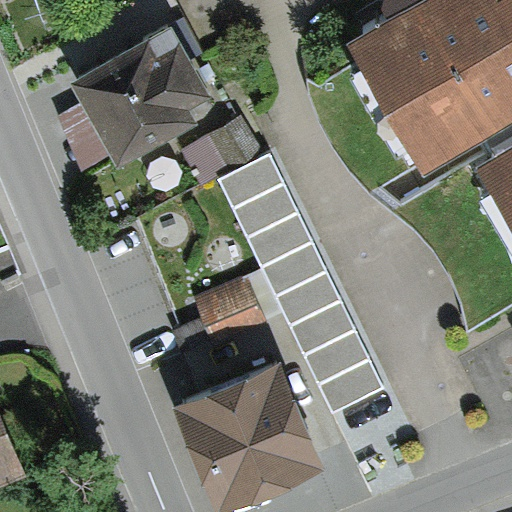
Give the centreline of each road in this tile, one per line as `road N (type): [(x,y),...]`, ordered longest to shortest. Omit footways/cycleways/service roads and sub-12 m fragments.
road 1 (unknown): [(467,479),(407,348),(369,219),(305,121),(271,0)]
road 2 (residential): [(0,105),(167,511)]
road 3 (residential): [(511,460),(387,511)]
